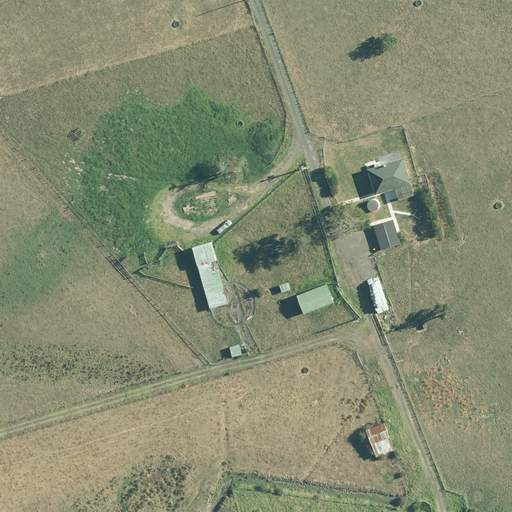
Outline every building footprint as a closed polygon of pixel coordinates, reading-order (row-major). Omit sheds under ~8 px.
[(400,198),(415,193),(403,157),(368,169),(383,213),(392,210),(385,191),(396,187),(400,198)] [(380,249),(402,243),(395,219),(374,224),(380,249)] [(211,307),(229,302),(211,240),(192,245),(211,307)] [(305,313),(335,301),(328,282),(298,294),(305,313)] [(244,343),(230,348),(234,359),(248,355),(244,343)] [(377,457),(396,450),(385,421),(367,428),(377,457)]
